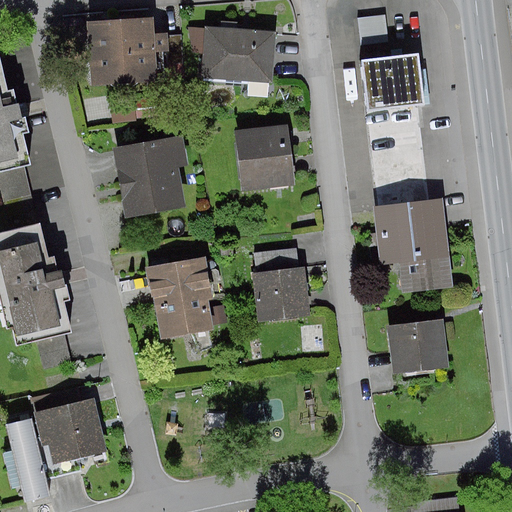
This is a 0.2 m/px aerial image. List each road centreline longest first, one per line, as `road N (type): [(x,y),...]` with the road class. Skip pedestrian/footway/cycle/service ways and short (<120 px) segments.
road 1 (unclassified): [(160,500),(25,0)]
road 2 (unclassified): [(370,467),(312,0)]
road 3 (secondary): [(475,0),(510,300)]
road 4 (unclassified): [(370,467),(160,500)]
road 5 (unclassified): [(370,467),(511,449)]
